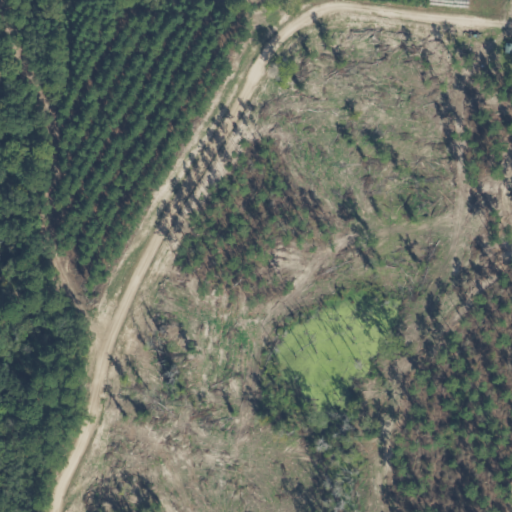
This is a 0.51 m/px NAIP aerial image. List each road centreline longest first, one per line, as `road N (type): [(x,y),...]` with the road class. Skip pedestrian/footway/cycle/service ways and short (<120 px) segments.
road 1 (residential): [(69,511),(133,300),(227,101),(316,17),(485,7)]
road 2 (track): [(121,340),(76,268),(52,207),(35,91),(9,0)]
